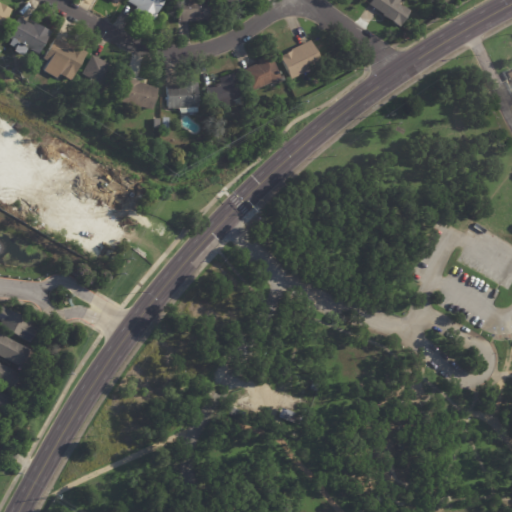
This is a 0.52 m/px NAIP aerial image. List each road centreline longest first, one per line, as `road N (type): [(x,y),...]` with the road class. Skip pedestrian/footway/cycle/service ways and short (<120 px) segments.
road 1 (secondary): [(511,2),(372,89),(204,238),(92,382),(16,511)]
road 2 (residential): [(296,0),(210,48),(177,54),(133,45),(51,0)]
